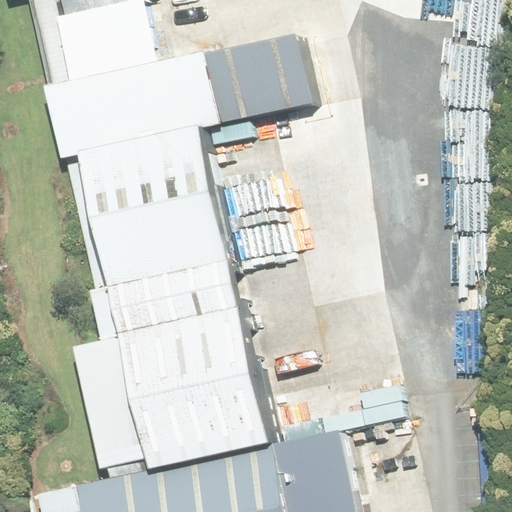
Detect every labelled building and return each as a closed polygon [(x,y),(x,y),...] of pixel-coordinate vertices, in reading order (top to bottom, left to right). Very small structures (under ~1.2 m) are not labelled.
[(146,0),(63,0),(67,20),(148,4),(146,0)] [(63,158),(94,151),(210,126),(224,123),(206,44),(46,78),(63,158)] [(94,151),(123,284),(239,259),(210,126),(94,151)] [(239,259),(123,284),(132,325),(80,336),(109,471),(277,435),(239,259)] [(286,511),(273,451),(84,492),(88,511),(286,511)]
